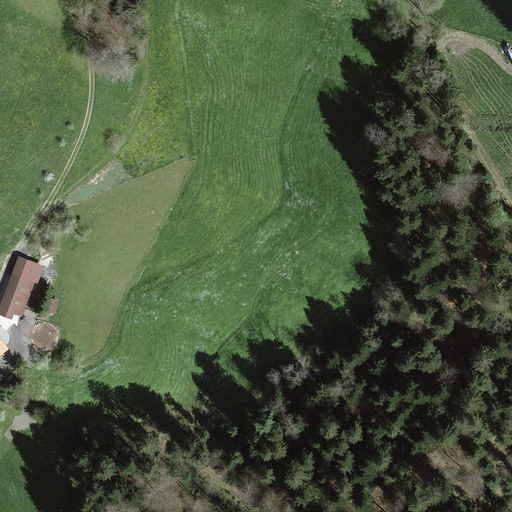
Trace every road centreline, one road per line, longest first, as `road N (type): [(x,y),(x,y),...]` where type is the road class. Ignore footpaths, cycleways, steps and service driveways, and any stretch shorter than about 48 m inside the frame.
road 1 (track): [(76,0),(90,46),(90,97),(50,200)]
road 2 (track): [(263,511),(207,465),(196,421),(201,380)]
